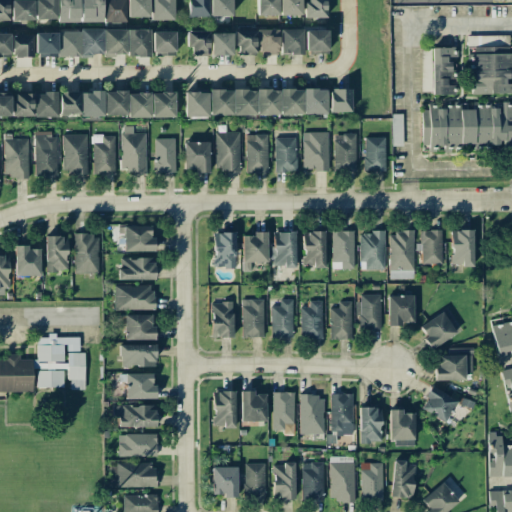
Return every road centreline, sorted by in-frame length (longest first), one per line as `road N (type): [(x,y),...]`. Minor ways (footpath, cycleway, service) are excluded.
road 1 (residential): [(409,200),(64,205),(0,219)]
road 2 (residential): [(0,73),(330,70),(343,66),(346,18)]
road 3 (residential): [(183,205),(185,511)]
road 4 (residential): [(184,367),(390,369)]
